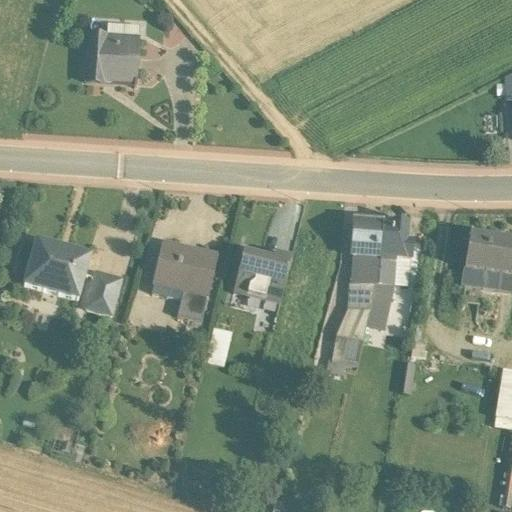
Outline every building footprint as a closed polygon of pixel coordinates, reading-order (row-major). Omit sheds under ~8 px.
[(84,86),(102,87),(102,81),(113,82),(113,85),(133,87),(133,92),(134,92),(138,41),(137,41),(137,30),(106,28),(105,39),(87,37),(84,86)] [(511,75),(503,80),(505,101),(511,101),(511,75)] [(378,266),(380,226),(354,224),(347,262),(351,262),(348,286),(347,286),(345,316),(335,338),(330,363),(326,363),(323,376),(342,380),(344,369),(356,372),(364,331),(378,266)] [(364,331),(382,335),(392,290),(394,264),(410,265),(412,243),(407,243),(406,228),(380,226),(378,266),(364,331)] [(511,244),(468,238),(460,290),(510,297),(511,283),(511,244)] [(34,244),(20,290),(77,306),(90,260),(34,244)] [(176,320),(200,326),(205,303),(207,303),(217,258),(161,244),(150,290),(152,290),(150,297),(179,304),(176,320)] [(243,252),(231,298),(278,309),(289,262),(273,258),(271,264),(260,261),(260,256),(243,252)] [(122,284),(93,275),(82,314),(111,322),(122,284)] [(207,367),(226,370),(231,334),(212,332),(207,367)] [(511,375),(500,375),(497,428),(511,428),(511,375)]
